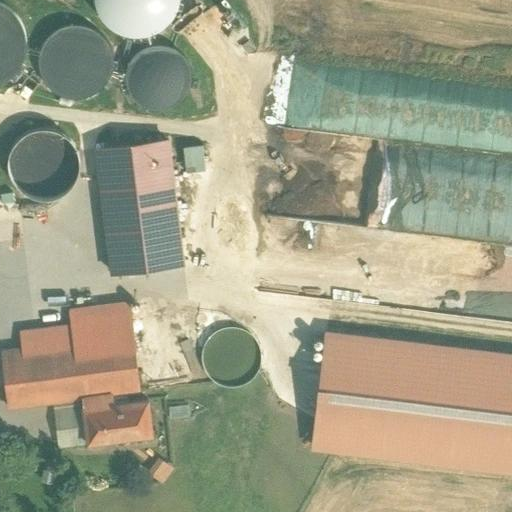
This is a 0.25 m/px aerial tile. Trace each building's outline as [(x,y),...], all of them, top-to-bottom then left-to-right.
[(93,0),(96,9),(103,20),(114,29),(126,33),(140,34),(153,30),(164,22),(172,10),(174,0),(93,0)] [(17,72),(25,59),(27,44),(25,29),(18,16),(7,7),(0,3),(0,83),(5,82),(17,72)] [(109,78),(112,67),(112,56),(108,45),(101,35),(91,29),(80,26),(68,27),(57,32),(49,40),(43,50),(41,62),(43,74),(49,84),(58,92),(69,96),(81,97),(92,94),(102,88),(109,78)] [(128,74),(129,85),(133,94),(140,101),(149,106),(159,108),(169,106),(179,101),(186,93),(190,83),(191,73),(188,63),(182,54),(173,48),(163,45),(153,45),(143,49),(135,56),(130,65),(128,74)] [(82,172),(83,163),(83,158),(81,150),(77,143),(72,137),(66,132),(59,129),(51,127),(45,127),(37,128),(30,131),(24,134),(20,138),(16,143),(12,150),(10,158),(10,164),(11,172),(14,179),(18,186),(21,190),(27,194),(34,198),(41,200),(49,200),(55,199),(62,197),(67,194),(73,189),(77,184),(80,178),(82,172)] [(167,136),(94,146),(111,273),(184,263),(167,136)] [(60,445),(153,444),(153,414),(123,415),(122,393),(135,393),(134,304),(80,305),(80,326),(26,327),(27,349),(11,349),(12,410),(60,409),(60,445)] [(202,351),(203,361),(207,370),(214,378),(223,382),(233,384),(243,382),(253,377),(260,370),(264,360),(265,349),(262,339),(256,330),(247,324),(237,321),(227,322),(217,326),(209,332),(204,341),(202,351)] [(511,352),(324,328),(310,450),(511,474),(511,352)]
